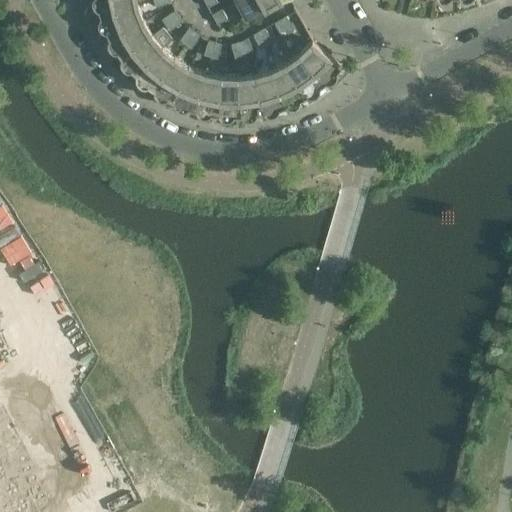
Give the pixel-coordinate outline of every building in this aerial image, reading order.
[(138,5),(136,0),(92,0),(92,1),(92,3),(93,5),(93,6),(94,7),(95,8),(97,9),(99,10),(100,16),(138,5)] [(244,20),(279,0),(238,0),(234,2),(244,20)] [(109,38),(144,20),(138,5),(100,16),(101,17),(99,19),(99,20),(98,21),(98,23),(98,24),(99,26),(99,27),(100,28),(101,29),(103,31),(105,32),(106,32),(109,38)] [(227,19),(222,9),(212,15),(217,24),(227,19)] [(166,25),(179,15),(175,10),(171,12),(162,19),(166,25)] [(180,24),(183,20),(179,15),(166,25),(170,31),(180,24)] [(294,30),(288,19),(285,16),(280,19),(288,33),(294,30)] [(288,33),(280,19),(275,22),(276,26),(282,37),(288,33)] [(121,58),(153,34),(144,20),(109,38),(108,40),(108,41),(108,43),(108,44),(108,45),(109,47),(109,48),(110,49),(111,50),(113,51),(116,52),(117,52),(121,58)] [(185,44),(195,31),(190,28),(186,31),(180,40),(185,44)] [(273,41),(267,31),(264,28),(259,31),(266,45),(273,41)] [(191,49),(198,39),(200,35),(195,31),(185,44),(191,49)] [(266,45),(259,31),(253,34),(255,38),(260,48),(266,45)] [(136,75),(163,47),(153,34),(121,58),(121,59),(121,60),(120,61),(121,62),(121,63),(121,64),(122,66),(123,68),(124,69),(125,69),(127,70),(130,70),(131,70),(136,75)] [(211,57),(215,41),(209,40),(207,44),(204,55),(211,57)] [(249,55),(246,44),(243,40),(237,42),(242,57),(249,55)] [(342,65),(312,40),(300,53),(325,82),(326,82),(327,82),(329,83),(331,82),(333,81),(335,80),(336,79),(336,78),(337,76),(337,75),(338,73),(337,73),(337,71),(342,65)] [(217,59),(221,48),(221,43),(215,41),(211,57),(217,59)] [(242,57),(237,42),(231,43),(232,48),(235,59),(242,57)] [(154,90),(176,58),(170,53),(167,50),(163,47),(136,75),(136,76),(136,78),(136,79),(137,80),(137,81),(138,82),(139,84),(140,85),(142,86),(144,86),(146,86),(148,86),(154,90)] [(325,82),(300,53),(286,62),(306,96),(307,96),(308,96),(310,96),(312,97),(313,96),(315,96),(316,95),(318,94),(318,93),(319,92),(320,90),(320,88),(320,87),(325,82)] [(173,101),(190,66),(184,63),(180,60),(176,58),(154,90),(154,92),(154,93),(155,94),(155,95),(156,96),(158,98),(160,99),(162,100),(164,100),(166,99),(167,98),(173,101)] [(306,96),(286,62),(271,70),(286,106),(288,107),(289,107),(291,108),(293,107),(295,107),(296,106),(297,106),(298,105),(299,103),(300,101),(301,100),(301,99),(306,96)] [(195,110),(206,72),(199,70),(195,68),(190,66),(173,101),(174,102),(174,103),(174,104),(175,105),(175,106),(177,108),(178,108),(179,109),(182,110),(183,110),(185,110),(187,109),(189,108),(195,110)] [(286,106),(271,70),(256,74),(264,113),(264,112),(266,114),(267,115),(270,115),(272,115),(273,115),(275,114),(277,113),(278,112),(279,111),(279,110),(280,108),(286,106)] [(218,115),(223,76),(215,74),(211,73),(206,72),(195,110),(196,110),(196,111),(197,113),(198,114),(199,114),(200,116),(202,116),(203,117),(206,117),(208,116),(210,115),(211,114),(218,115)] [(264,113),(256,74),(239,76),(241,115),(243,117),(244,118),(245,119),(248,119),(249,119),(251,119),(253,118),(255,117),(256,116),(257,114),(264,113)] [(241,115),(239,76),(223,76),(218,115),(219,116),(220,117),(222,118),(224,119),(226,120),(228,120),(231,119),(232,118),(233,117),(234,116),(241,115)] [(0,415),(0,511),(16,511),(45,497),(0,415)]
